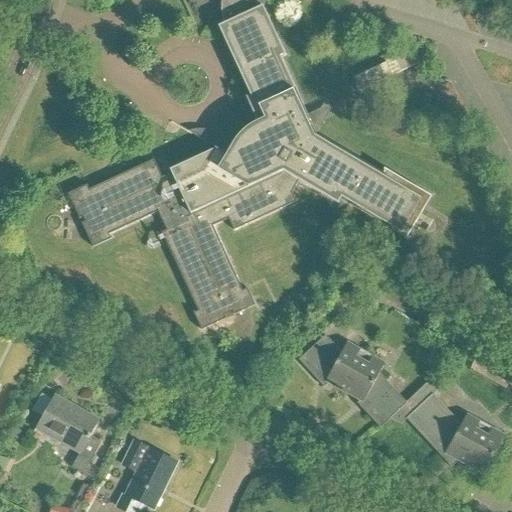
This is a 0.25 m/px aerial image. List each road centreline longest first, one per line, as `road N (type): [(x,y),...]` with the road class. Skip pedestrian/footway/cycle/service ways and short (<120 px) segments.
road 1 (residential): [(0,295),(254,435)]
road 2 (residential): [(254,435),(390,511)]
